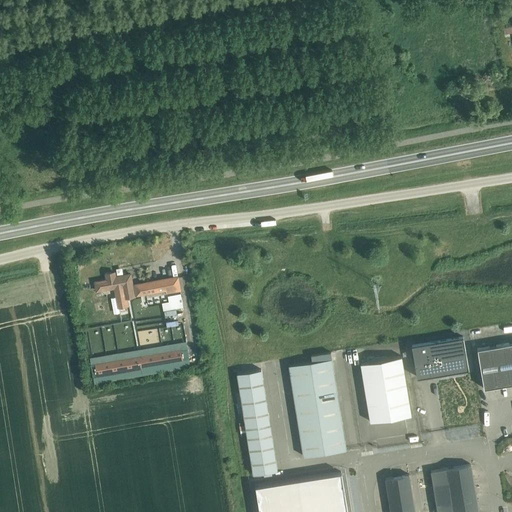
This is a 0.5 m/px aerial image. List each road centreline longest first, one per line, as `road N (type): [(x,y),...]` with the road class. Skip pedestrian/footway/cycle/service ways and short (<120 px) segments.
road 1 (trunk): [(0,232),(511,144)]
road 2 (unclassified): [(0,260),(183,224),(511,178)]
road 3 (unclassified): [(370,511),(368,477),(382,462),(470,446),(490,461),(499,511)]
